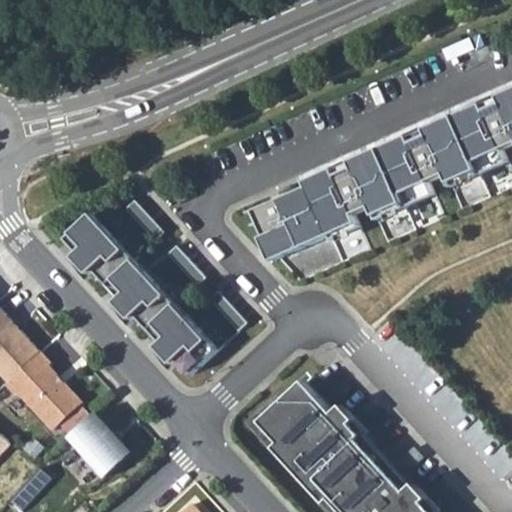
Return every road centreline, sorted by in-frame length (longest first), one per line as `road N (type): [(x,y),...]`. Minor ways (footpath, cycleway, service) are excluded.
road 1 (residential): [(298,328),(205,220),(214,200),(511,67)]
road 2 (tertiary): [(5,142),(124,104),(362,0)]
road 3 (residential): [(200,434),(0,209)]
road 4 (residential): [(298,328),(327,318),(358,342),(511,503)]
road 5 (residential): [(200,434),(225,395),(298,328)]
